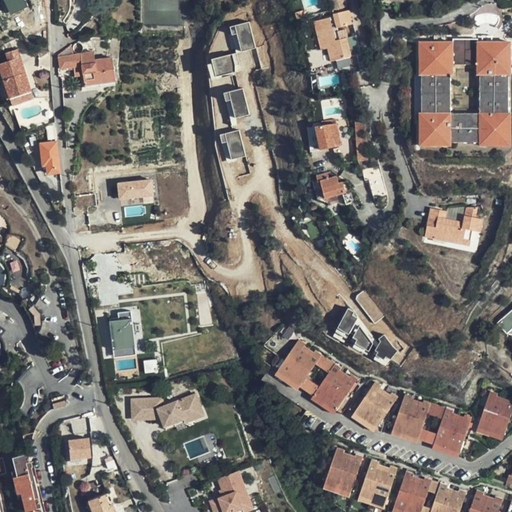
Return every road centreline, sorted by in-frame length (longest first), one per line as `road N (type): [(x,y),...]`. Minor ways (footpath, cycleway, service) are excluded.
road 1 (tertiary): [(157,511),(103,406),(62,236)]
road 2 (residential): [(268,380),(340,426),(475,468),(511,443)]
road 3 (residential): [(62,236),(69,213),(51,0)]
road 4 (residential): [(479,0),(391,28),(385,97)]
road 5 (tertiary): [(62,236),(0,123)]
